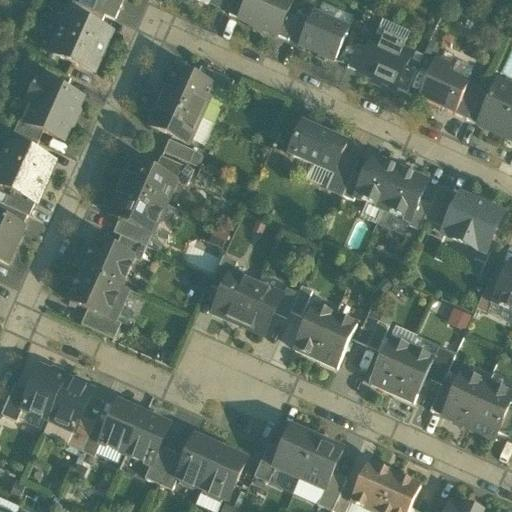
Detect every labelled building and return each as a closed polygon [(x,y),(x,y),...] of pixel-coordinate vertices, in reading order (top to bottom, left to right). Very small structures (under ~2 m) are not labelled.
[(105,0),(104,4),(120,11),(124,0),(105,0)] [(235,0),(229,16),(240,21),(248,0),(235,0)] [(240,21),(277,38),(287,16),(292,4),(283,0),(248,0),(240,21)] [(98,1),(93,12),(104,17),(115,22),(120,11),(104,4),(98,1)] [(99,29),(104,17),(93,12),(73,3),(68,15),(99,29)] [(324,4),(318,17),(347,30),(352,17),(324,4)] [(300,17),(310,22),(313,15),(303,10),(300,17)] [(50,55),(93,74),(104,51),(100,40),(104,31),(99,29),(68,15),(50,55)] [(299,48),(334,63),(349,31),(347,30),(318,17),(313,15),(310,22),(300,44),(299,48)] [(277,38),(288,43),(290,39),(298,21),(287,16),(277,38)] [(290,39),(300,44),(310,22),(300,17),(299,17),(298,21),(290,39)] [(382,22),(374,41),(383,45),(385,40),(404,49),(410,35),(382,22)] [(111,34),(104,31),(100,40),(104,51),(111,34)] [(358,74),(396,91),(406,69),(411,57),(402,53),(404,49),(385,40),(383,45),(374,41),(373,40),(368,52),(358,74)] [(358,74),(368,52),(357,47),(347,69),(358,74)] [(418,101),(455,117),(469,85),(466,83),(450,77),(448,75),(451,68),(437,62),(433,69),(432,68),(418,101)] [(457,62),(450,77),(466,83),(472,69),(457,62)] [(214,89),(228,96),(234,84),(201,69),(196,80),(214,88),(214,89)] [(396,91),(406,96),(416,74),(406,69),(396,91)] [(174,70),(160,102),(200,120),(214,89),(214,88),(196,80),(174,70)] [(43,133),(63,142),(82,100),(45,84),(44,86),(37,83),(35,87),(34,87),(33,89),(34,90),(28,103),(35,106),(27,124),(27,126),(43,133)] [(477,127),(511,142),(511,90),(497,84),(490,100),(478,127),(477,127)] [(467,123),(467,122),(479,95),(481,90),(470,85),(469,85),(455,117),(467,123)] [(214,89),(200,120),(215,126),(228,96),(214,89)] [(490,100),(479,95),(467,122),(478,127),(490,100)] [(190,142),(200,120),(160,102),(148,128),(189,146),(190,142)] [(205,149),(215,126),(200,120),(190,142),(205,149)] [(20,121),(14,134),(38,144),(43,133),(27,126),(27,124),(20,121)] [(333,176),(334,177),(342,159),(347,148),(303,128),(290,157),(311,167),(333,176)] [(34,155),(38,144),(14,134),(9,144),(34,155)] [(163,155),(189,166),(195,154),(169,142),(163,155)] [(0,188),(10,193),(35,204),(53,164),(34,155),(9,144),(1,162),(0,161),(0,188)] [(176,184),(187,189),(194,173),(161,159),(155,173),(176,183),(176,184)] [(326,191),(343,199),(354,173),(357,166),(342,159),(334,177),(333,176),(326,191)] [(428,184),(400,172),(373,160),(365,178),(355,200),(366,205),(382,212),(410,224),(419,202),(428,184)] [(133,163),(122,187),(166,207),(176,184),(176,183),(155,173),(133,163)] [(304,182),(326,191),(333,176),(311,167),(304,182)] [(365,178),(354,173),(343,199),(353,203),(355,200),(365,178)] [(152,236),(166,207),(122,187),(108,217),(119,222),(152,236)] [(439,189),(430,207),(424,222),(446,232),(461,199),(439,189)] [(10,193),(3,206),(28,218),(29,219),(35,204),(10,193)] [(444,236),(485,254),(502,217),(461,199),(446,232),(444,236)] [(419,233),(424,222),(430,207),(419,202),(410,224),(408,228),(419,233)] [(0,218),(23,229),(28,218),(3,206),(0,204),(0,218)] [(382,212),(366,205),(360,220),(376,227),(382,212)] [(382,212),(376,227),(403,239),(408,228),(410,224),(382,212)] [(0,262),(8,266),(24,229),(23,229),(0,218),(0,262)] [(113,235),(120,238),(147,249),(152,236),(119,222),(113,235)] [(146,249),(147,249),(120,238),(115,251),(133,260),(133,261),(140,264),(146,249)] [(84,272),(120,289),(124,280),(126,281),(131,269),(129,268),(133,261),(133,260),(115,251),(97,243),(84,272)] [(212,272),(215,258),(194,252),(190,266),(212,272)] [(210,288),(223,294),(231,276),(232,276),(237,265),(223,259),(210,288)] [(492,305),(511,313),(511,265),(510,265),(500,287),(492,305)] [(87,312),(113,324),(114,322),(127,292),(120,289),(84,272),(69,304),(87,312)] [(213,316),(239,327),(257,287),(232,276),(231,276),(223,294),(213,316)] [(477,311),(487,315),(492,305),(500,287),(490,282),(477,311)] [(282,299),(257,287),(239,327),(264,339),(275,316),(282,299)] [(302,289),(299,296),(290,315),(301,320),(312,294),(302,289)] [(287,322),(290,315),(299,296),(286,290),(282,299),(275,316),(287,322)] [(293,352),(315,361),(335,317),(313,308),(293,352)] [(81,327),(114,341),(121,325),(114,322),(113,324),(87,312),(81,327)] [(357,327),(335,317),(315,361),(337,371),(357,327)] [(356,344),(367,349),(378,324),(367,319),(356,344)] [(389,328),(378,324),(367,349),(377,354),(389,328)] [(370,386),(392,396),(412,352),(390,342),(370,386)] [(425,380),(442,387),(455,358),(438,351),(434,362),(425,380)] [(434,362),(412,352),(392,396),(414,406),(425,380),(434,362)] [(45,420),(49,422),(67,382),(40,369),(30,392),(22,410),(23,410),(26,412),(45,420)] [(443,419),(469,430),(488,387),(463,375),(443,419)] [(93,393),(67,382),(49,422),(74,433),(75,433),(81,419),(93,393)] [(1,417),(17,424),(23,410),(22,410),(30,392),(15,385),(1,417)] [(511,401),(511,397),(488,387),(469,430),(494,442),(497,434),(509,409),(511,401)] [(122,454),(126,456),(144,416),(118,405),(108,427),(100,445),(101,445),(122,454)] [(497,434),(508,439),(511,430),(511,410),(509,409),(497,434)] [(40,431),(45,420),(26,412),(21,423),(40,431)] [(169,428),(144,416),(126,456),(151,467),(151,468),(160,448),(169,428)] [(67,447),(81,454),(94,425),(81,419),(75,433),(74,433),(67,447)] [(94,425),(81,454),(94,460),(96,456),(101,445),(100,445),(108,427),(96,421),(94,425)] [(43,436),(67,447),(74,433),(49,422),(43,436)] [(275,471),(299,482),(317,442),(292,430),(282,452),(274,470),(275,471)] [(198,489),(203,491),(221,450),(195,439),(186,460),(177,479),(178,479),(182,481),(183,485),(194,490),(198,489)] [(343,453),(317,442),(299,482),(324,493),(325,493),(333,475),(343,453)] [(122,454),(101,445),(96,456),(117,466),(122,454)] [(254,479),(268,485),(275,471),(274,470),(282,452),(268,446),(267,450),(254,479)] [(145,481),(158,487),(173,454),(160,448),(151,468),(151,467),(145,481)] [(246,462),(221,450),(203,491),(207,493),(208,497),(220,502),(223,500),(228,502),(246,462)] [(186,460),(173,454),(158,487),(172,493),(178,479),(177,479),(186,460)] [(350,505),(366,511),(378,511),(395,477),(368,465),(355,495),(350,505)] [(317,507),(327,511),(332,511),(342,490),(346,481),(333,475),(325,493),(324,493),(317,507)] [(421,488),(395,477),(378,511),(409,511),(410,511),(421,488)] [(18,482),(11,496),(20,500),(27,486),(18,482)] [(324,493),(299,482),(292,496),(317,507),(324,493)] [(342,490),(332,511),(346,511),(350,505),(355,495),(342,490)] [(0,511),(16,511),(18,509),(0,501),(0,511)]
